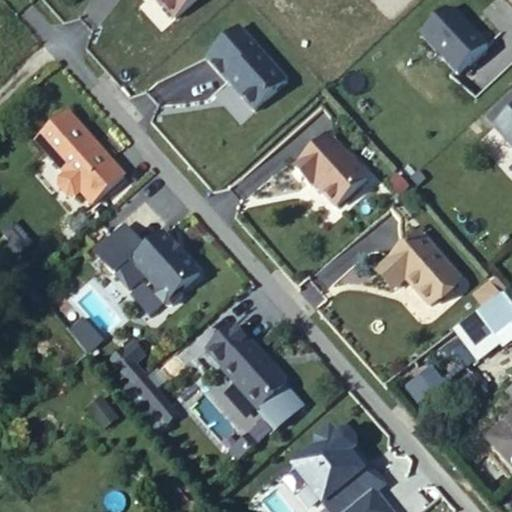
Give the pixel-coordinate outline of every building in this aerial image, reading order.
[(151,0),(177,27),(208,0),(151,0)] [(451,11),(425,38),(464,75),(490,48),(451,11)] [(239,32),(210,61),(259,116),(291,85),(239,32)] [(511,99),(486,123),(511,151),(511,99)] [(65,114),(33,142),(62,175),(57,187),(65,196),(72,197),(78,192),(89,205),(121,177),(65,114)] [(290,166),(332,206),(363,177),(325,134),(290,166)] [(407,193),(396,180),(387,188),(398,200),(407,193)] [(130,256),(128,257),(131,261),(152,284),(152,291),(161,301),(168,302),(178,292),(178,286),(195,271),(179,252),(176,255),(169,247),(172,244),(159,230),(141,245),(130,256)] [(414,235),(375,271),(393,289),(402,280),(427,306),(456,279),(414,235)] [(393,289),(375,271),(372,275),(389,293),(393,289)] [(501,290),(491,279),(485,284),(495,295),(501,290)] [(495,295),(485,284),(470,297),(479,307),(480,307),(495,295)] [(511,334),(511,312),(495,295),(480,307),(504,334),(508,338),(511,334)] [(481,354),(504,334),(480,307),(479,307),(457,325),(481,354)] [(232,325),(206,348),(222,367),(220,369),(257,410),(284,386),(284,378),(274,367),(270,367),(261,357),(263,355),(251,341),(249,343),(232,325)] [(118,348),(107,357),(122,374),(133,365),(118,348)] [(144,378),(133,388),(143,399),(154,389),(144,378)] [(154,389),(143,399),(156,413),(168,404),(154,389)] [(168,404),(156,413),(166,424),(177,415),(168,404)] [(511,410),(489,432),(511,457),(511,410)] [(391,511),(381,498),(382,497),(357,463),(365,457),(344,429),(289,470),(321,511),(391,511)] [(247,440),(237,449),(244,458),(254,448),(247,440)]
